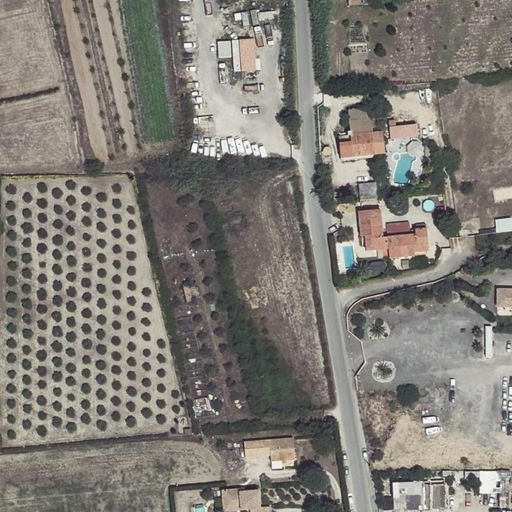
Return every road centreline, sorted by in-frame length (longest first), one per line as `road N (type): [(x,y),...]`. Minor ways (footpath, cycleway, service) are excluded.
road 1 (unclassified): [(298,0),(327,299)]
road 2 (unclassified): [(327,299),(360,511)]
road 3 (unclassified): [(455,262),(327,299)]
